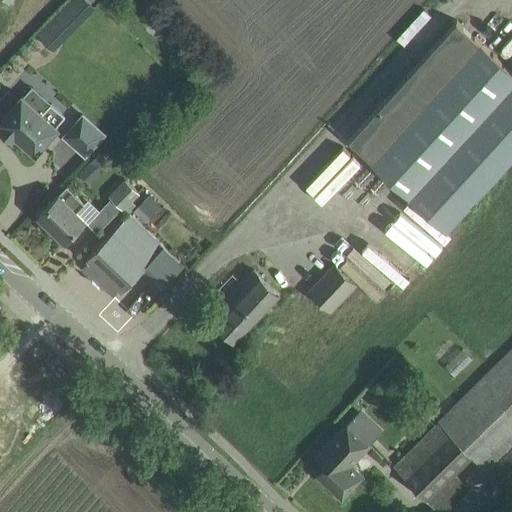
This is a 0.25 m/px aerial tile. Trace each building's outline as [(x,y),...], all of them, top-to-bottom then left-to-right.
[(65,0),(33,31),(52,50),(95,8),(87,0),(65,0)] [(511,69),(457,19),(349,138),(447,227),(511,155),(511,69)] [(15,101),(5,92),(0,98),(0,109),(5,113),(0,118),(3,121),(0,125),(12,135),(15,132),(36,150),(58,125),(56,123),(63,114),(51,103),(43,112),(22,94),(15,101)] [(105,132),(83,113),(64,134),(86,154),(105,132)] [(100,150),(89,161),(100,173),(111,161),(100,150)] [(139,192),(125,180),(111,195),(124,207),(139,192)] [(59,193),(53,200),(39,214),(65,239),(85,218),(76,210),(84,202),(72,190),(64,198),(59,193)] [(149,193),(138,205),(151,216),(162,205),(149,193)] [(361,239),(402,274),(427,245),(386,210),(361,239)] [(119,288),(121,290),(143,267),(163,286),(183,264),(129,212),(87,257),(89,260),(84,266),(113,294),(119,288)] [(356,284),(333,263),(308,289),(331,311),(356,284)] [(215,319),(236,339),(280,293),(254,269),(231,293),(235,297),(215,319)] [(511,487),(511,347),(452,406),(453,407),(408,451),(394,465),(440,511),(444,511),(470,488),(455,473),(473,455),(508,491),(511,487)] [(370,444),(347,422),(316,456),(325,464),(316,474),(342,498),(363,475),(352,464),(370,444)]
